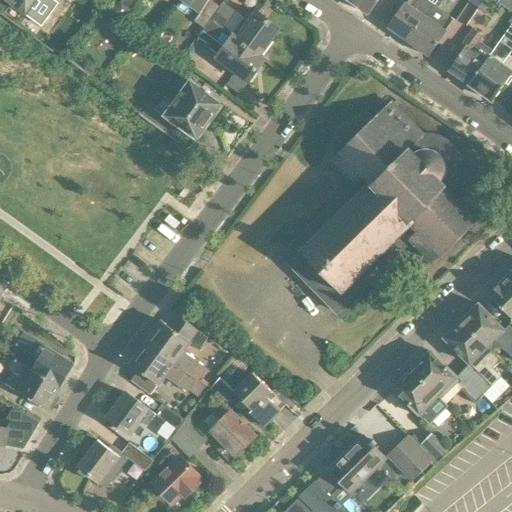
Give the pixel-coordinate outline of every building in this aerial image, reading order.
[(4,0),(26,15),(26,16),(41,27),(57,4),(51,0),(4,0)] [(122,1),(121,0),(112,13),(124,22),(134,9),(132,8),(122,1)] [(132,8),(138,0),(123,0),(122,1),(132,8)] [(195,22),(200,25),(205,29),(211,21),(220,8),(210,1),(210,0),(183,0),(183,1),(200,14),(195,22)] [(347,0),(369,15),(379,0),(347,0)] [(435,5),(427,0),(403,0),(395,13),(398,15),(388,28),(409,43),(435,5)] [(469,0),(469,1),(480,8),(485,0),(469,0)] [(485,0),(480,8),(491,15),(500,0),(485,0)] [(223,4),(220,8),(211,21),(222,30),(234,12),(223,4)] [(435,5),(409,43),(429,57),(438,43),(441,45),(456,24),(450,19),(451,16),(435,5)] [(249,16),(233,38),(259,57),(279,29),(257,13),(253,19),(249,16)] [(205,29),(200,36),(199,38),(221,54),(217,59),(248,82),(264,61),(259,57),(233,38),(222,30),(211,21),(205,29)] [(511,25),(487,61),(469,86),(493,102),(511,74),(511,58),(509,56),(511,51),(511,25)] [(469,86),(487,61),(472,50),(482,35),(473,29),(455,55),(459,57),(449,72),(469,86)] [(140,115),(179,143),(187,132),(198,140),(223,105),(192,82),(175,105),(165,98),(157,109),(149,103),(140,115)] [(356,183),(281,256),(337,313),(412,240),(436,264),(476,223),(448,195),(454,189),(456,185),(457,183),(458,181),(459,178),(460,176),(460,174),(460,170),(460,167),(460,165),(459,162),(459,159),(457,156),(455,152),(453,149),(451,146),(448,143),(446,141),(443,140),(439,138),(437,137),(432,136),(429,136),(424,136),(422,136),(389,104),(332,158),(356,183)] [(511,285),(506,279),(499,286),(496,286),(492,290),(491,292),(489,295),(511,318),(511,285)] [(462,322),(487,348),(495,340),(511,357),(511,325),(511,324),(504,331),(479,305),(471,313),(468,313),(464,317),(463,320),(462,322)] [(163,323),(146,344),(196,381),(205,369),(183,352),(190,343),(199,350),(207,339),(176,314),(167,326),(163,323)] [(487,348),(462,322),(460,323),(458,323),(453,327),(453,330),(444,339),(470,365),(463,371),(484,394),(501,377),(493,369),(500,361),(487,348)] [(33,369),(61,387),(74,366),(50,351),(51,350),(23,334),(16,346),(38,359),(33,369)] [(196,381),(146,344),(131,365),(139,371),(158,385),(165,376),(187,393),(196,381)] [(484,394),(463,371),(456,378),(446,368),(445,368),(430,353),(420,363),(417,363),(411,370),(442,401),(458,385),(476,403),(484,394)] [(61,387),(33,369),(16,359),(9,371),(12,372),(5,384),(47,410),(61,387)] [(447,407),(442,401),(411,370),(405,375),(405,378),(394,388),(410,404),(409,405),(428,425),(447,407)] [(253,374),(234,393),(252,411),(250,413),(264,428),(281,411),(267,397),(271,393),(253,374)] [(205,389),(196,381),(189,391),(198,398),(205,389)] [(126,394),(107,419),(129,435),(148,410),(126,394)] [(177,430),(184,419),(163,405),(156,416),(177,430)] [(222,422),(212,433),(236,456),(255,437),(223,405),(214,414),(222,422)] [(0,430),(0,462),(3,463),(6,447),(24,450),(39,424),(14,408),(6,420),(16,426),(12,432),(0,430)] [(188,417),(179,429),(196,446),(206,436),(188,417)] [(196,446),(179,429),(172,439),(187,455),(196,446)] [(437,464),(449,452),(432,434),(420,446),(437,464)] [(319,481),(287,511),(311,511),(313,510),(314,511),(341,511),(330,500),(344,486),(352,494),(386,460),(363,436),(328,470),(334,476),(324,486),(319,481)] [(411,482),(432,462),(409,436),(387,456),(411,482)] [(97,441),(77,468),(87,475),(86,476),(98,486),(120,458),(97,441)] [(130,444),(122,454),(145,472),(153,461),(130,444)] [(179,460),(172,452),(159,465),(167,472),(154,484),(172,503),(183,493),(185,495),(198,483),(196,480),(198,478),(180,459),(179,460)]
